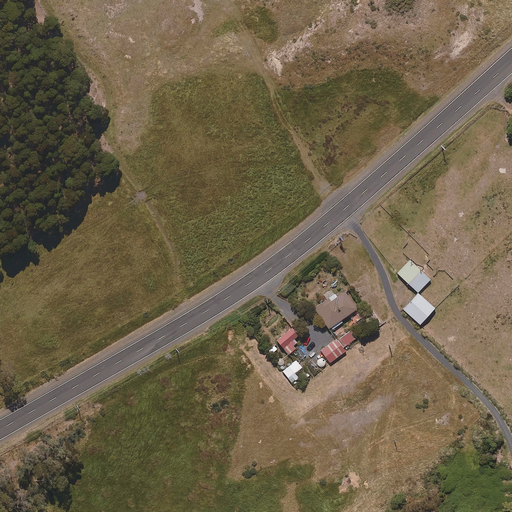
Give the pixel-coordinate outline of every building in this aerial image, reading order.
[(432,280),(411,260),(399,273),(420,293),(432,280)] [(359,309),(347,292),(339,297),(337,294),(317,309),(332,330),(344,322),(343,321),(359,309)] [(437,308),(420,293),(405,309),(422,325),(437,308)] [(299,337),(292,328),(277,340),(288,354),(296,348),(292,343),(299,337)] [(337,337),(321,350),(331,363),(347,351),(345,347),(358,338),(353,331),(340,341),(337,337)] [(295,373),(302,368),(295,360),(283,371),(292,383),(298,377),(295,373)]
